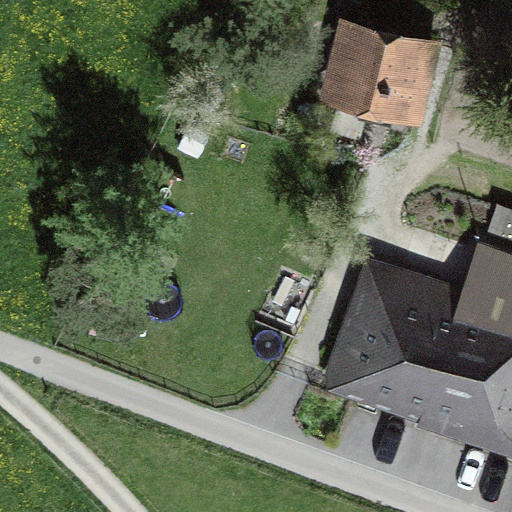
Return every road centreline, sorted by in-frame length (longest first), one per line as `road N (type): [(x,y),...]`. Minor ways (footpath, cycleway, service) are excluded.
road 1 (unclassified): [(0,346),(441,511)]
road 2 (track): [(0,384),(130,511)]
